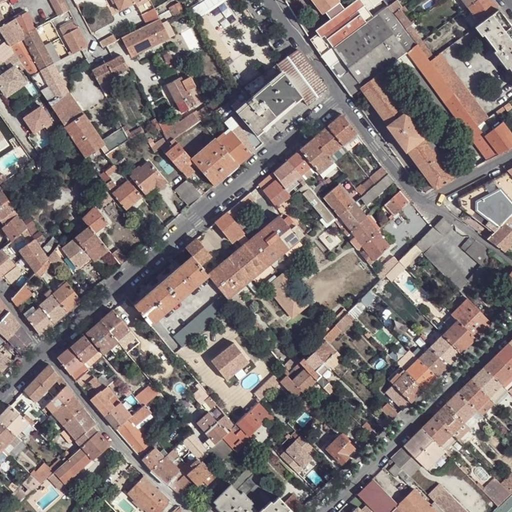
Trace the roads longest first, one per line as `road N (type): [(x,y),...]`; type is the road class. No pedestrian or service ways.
road 1 (residential): [(47,352),(346,97)]
road 2 (residential): [(317,511),(511,321)]
road 3 (residential): [(47,352),(178,499)]
road 4 (unknown): [(205,435),(192,407),(144,367),(143,337),(113,294)]
road 5 (residential): [(423,204),(346,97)]
